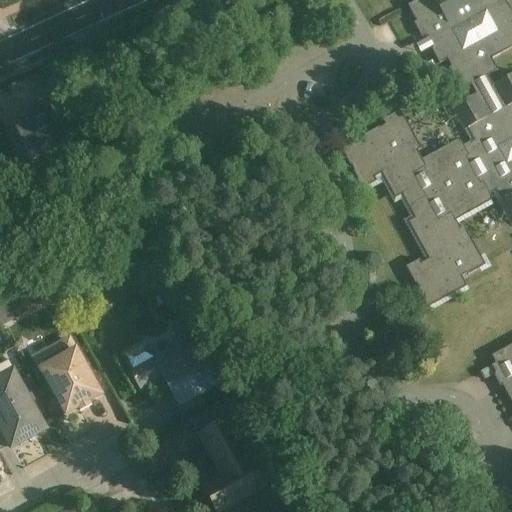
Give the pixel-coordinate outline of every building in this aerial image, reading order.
[(419,0),(413,3),(434,44),(445,64),(453,60),(472,96),(452,107),(466,135),(427,155),(403,110),(386,119),(391,129),(348,151),(368,191),(396,176),(438,257),(413,270),(431,306),(474,284),(467,271),(488,261),(466,219),(497,203),(511,232),(511,350),(501,357),(511,378),(511,73),(502,78),(493,60),(511,49),(511,14),(506,3),(511,0),(419,0)] [(34,169),(77,149),(55,104),(12,124),(34,169)] [(359,277),(361,280),(363,282),(367,283),(370,282),(373,281),(375,278),(377,275),(377,272),(376,269),(374,266),(372,264),(368,263),(365,263),(363,264),(360,266),(358,268),(358,271),(357,274),(359,277)] [(65,338),(42,343),(45,354),(67,349),(65,338)] [(183,413),(220,390),(188,340),(133,376),(146,395),(164,383),(183,413)] [(68,418),(106,398),(80,349),(42,369),(68,418)] [(0,427),(13,453),(50,433),(16,368),(0,376),(0,427)] [(464,426),(455,410),(443,417),(452,433),(464,426)] [(213,511),(234,511),(274,489),(234,418),(198,439),(222,480),(202,492),(213,511)] [(487,460),(474,439),(461,447),(475,468),(487,460)]
